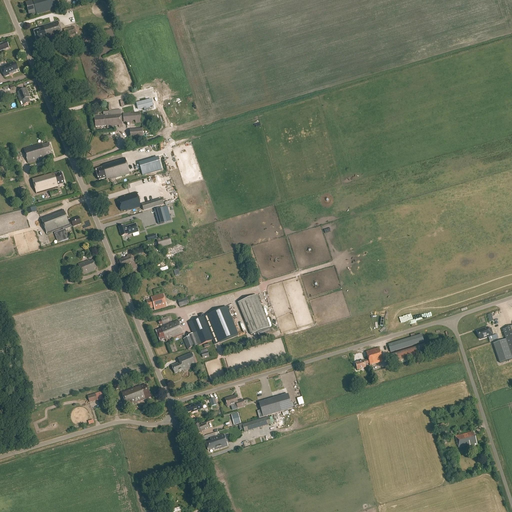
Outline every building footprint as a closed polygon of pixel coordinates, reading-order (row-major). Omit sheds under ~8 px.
[(34,0),(33,1),(26,3),(29,15),(32,14),(32,15),(36,14),(37,15),(58,9),(55,0),(34,0)] [(63,37),(58,21),(38,27),(39,30),(34,32),(37,43),(43,41),(43,42),(47,40),(47,42),(63,37)] [(66,38),(76,35),(74,27),(63,30),(66,38)] [(0,51),(9,48),(6,42),(2,44),(2,43),(0,44),(0,51)] [(13,63),(0,67),(0,68),(3,77),(9,75),(9,74),(12,72),(12,74),(16,72),(16,71),(18,70),(16,63),(14,64),(13,63)] [(18,93),(19,96),(23,106),(30,103),(28,99),(30,98),(26,89),(18,93)] [(103,111),(103,117),(94,118),(95,128),(107,127),(107,129),(116,128),(116,126),(119,126),(119,128),(122,127),(121,110),(103,111)] [(135,124),(142,123),(141,113),(131,114),(131,113),(122,114),(123,122),(125,122),(125,123),(126,123),(126,124),(132,124),(132,122),(135,122),(135,124)] [(143,129),(131,130),(132,140),(144,140),(143,129)] [(53,154),(50,144),(42,146),(42,144),(39,145),(24,149),(28,164),(46,159),(46,156),(53,154)] [(142,176),(162,170),(159,158),(139,164),(142,176)] [(109,180),(114,179),(125,175),(130,174),(125,159),(103,166),(103,168),(96,170),(99,181),(106,179),(106,180),(109,179),(109,180)] [(64,184),(61,173),(54,175),(52,173),(32,179),(36,194),(58,188),(57,186),(64,184)] [(141,207),(136,193),(119,198),(120,200),(117,201),(121,212),(123,211),(124,212),(127,211),(141,207)] [(141,204),(143,210),(163,204),(161,198),(141,204)] [(166,220),(171,219),(167,207),(154,210),(158,225),(167,222),(166,220)] [(64,210),(41,219),(47,234),(62,228),(63,230),(54,234),(58,244),(69,239),(65,230),(73,227),(82,224),(79,217),(70,221),(70,222),(68,222),(64,210)] [(127,228),(126,228),(125,226),(119,228),(121,237),(128,235),(128,234),(129,233),(129,235),(139,233),(136,224),(127,227),(127,228)] [(157,240),(159,249),(172,245),(169,237),(157,240)] [(136,265),(132,254),(127,256),(127,258),(125,259),(125,258),(119,261),(122,269),(123,268),(124,270),(136,265)] [(89,262),(88,261),(78,265),(82,276),(95,271),(94,269),(97,268),(94,261),(89,262)] [(167,307),(163,294),(151,298),(152,300),(146,302),(148,308),(150,307),(151,308),(154,308),(155,310),(167,307)] [(256,296),(237,303),(250,336),(256,333),(257,336),(261,335),(262,336),(271,332),(256,296)] [(187,299),(178,301),(180,307),(188,305),(187,299)] [(198,347),(213,340),(215,345),(238,335),(227,307),(204,317),(192,322),(196,333),(193,334),(198,347)] [(170,323),(167,317),(161,320),(161,321),(158,322),(160,326),(163,325),(163,326),(170,323)] [(183,335),(178,321),(160,328),(161,330),(156,332),(160,342),(165,340),(166,342),(183,335)] [(511,357),(511,327),(503,330),(511,357)] [(477,332),(480,340),(490,336),(490,337),(493,336),(491,330),(488,331),(487,328),(483,329),(483,330),(477,332)] [(424,343),(421,335),(388,345),(390,353),(424,343)] [(187,350),(194,347),(190,337),(183,339),(187,350)] [(391,354),(394,364),(394,365),(427,354),(424,344),(391,354)] [(383,362),(378,348),(366,352),(368,360),(364,362),(364,361),(355,364),(357,370),(366,368),(365,365),(369,363),(370,366),(383,362)] [(197,365),(192,353),(177,358),(179,363),(172,366),(175,374),(182,371),(197,365)] [(121,392),(124,400),(130,398),(129,397),(142,392),(143,395),(149,393),(146,385),(140,387),(140,386),(136,388),(136,387),(121,392)] [(130,398),(124,400),(126,406),(151,397),(149,393),(143,395),(142,392),(129,397),(130,398)] [(101,393),(87,397),(89,403),(103,400),(101,393)] [(288,395),(259,403),(263,418),(292,409),(288,395)] [(245,407),(243,400),(237,402),(235,396),(226,399),(228,407),(236,404),(237,409),(245,407)] [(203,409),(200,402),(190,406),(191,407),(185,409),(187,413),(191,412),(192,413),(203,409)] [(238,414),(231,416),(234,426),(241,424),(238,414)] [(242,426),(244,433),(271,425),(269,418),(242,426)] [(208,429),(206,423),(199,426),(199,425),(194,427),(198,436),(202,434),(201,432),(208,429)] [(443,425),(436,426),(440,441),(442,441),(440,429),(444,428),(443,425)] [(477,446),(473,432),(455,437),(458,449),(469,446),(470,448),(477,446)] [(219,450),(228,447),(224,435),(210,439),(211,441),(205,443),(208,451),(213,449),(214,451),(219,449),(219,450)]
